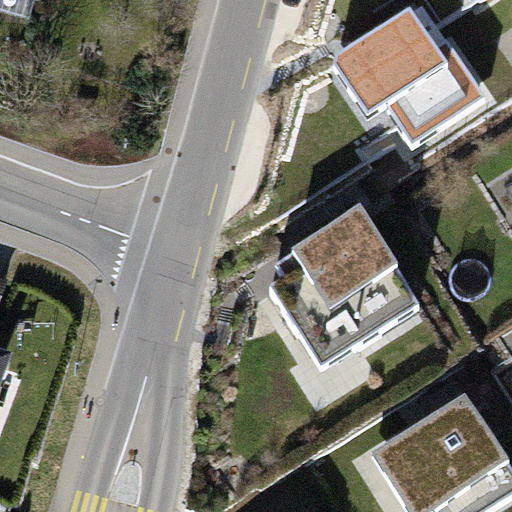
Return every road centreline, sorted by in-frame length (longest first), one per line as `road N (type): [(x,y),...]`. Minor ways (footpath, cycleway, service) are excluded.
road 1 (tertiary): [(113,511),(180,250)]
road 2 (tertiary): [(180,250),(248,0)]
road 3 (residential): [(180,250),(0,190)]
